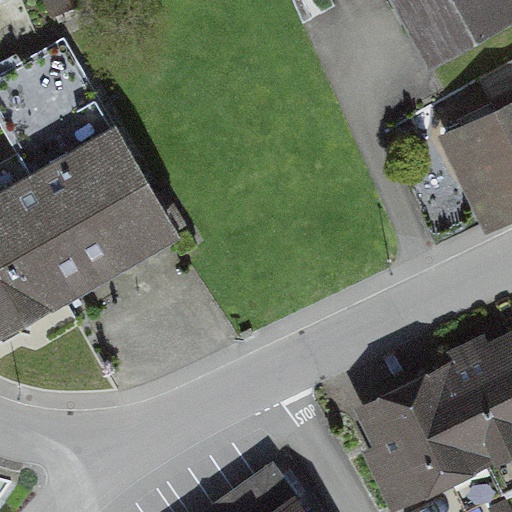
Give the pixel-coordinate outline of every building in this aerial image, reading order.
[(511,8),(507,0),(409,0),(419,17),(406,24),(427,62),(511,14),(511,8)] [(130,262),(172,236),(58,41),(0,75),(0,122),(27,168),(24,169),(31,180),(0,197),(0,320),(123,250),(130,262)] [(511,111),(462,136),(456,123),(444,129),(486,213),(511,200),(511,111)] [(511,339),(441,375),(480,456),(511,440),(511,339)] [(511,479),(511,440),(480,456),(441,375),(366,411),(381,442),(365,450),(391,505),(409,496),(405,487),(459,460),(477,496),(511,479)] [(298,511),(267,468),(204,511),(298,511)]
